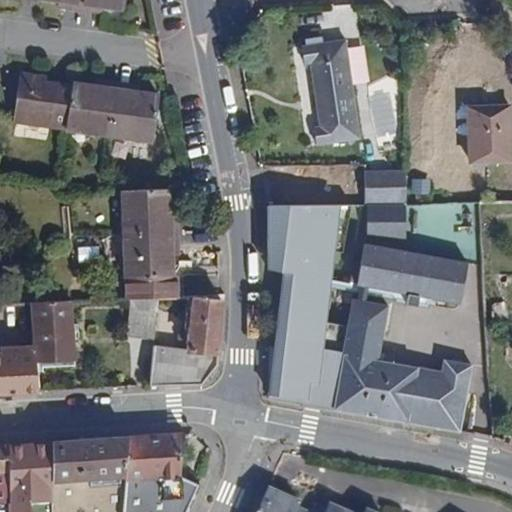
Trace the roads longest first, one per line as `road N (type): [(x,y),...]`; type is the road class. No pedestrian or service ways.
road 1 (residential): [(208,54),(239,202),(246,417)]
road 2 (residential): [(246,417),(511,470)]
road 3 (residential): [(246,417),(172,408),(0,415)]
road 4 (residential): [(208,54),(159,57),(0,41)]
road 5 (residential): [(436,507),(291,468)]
